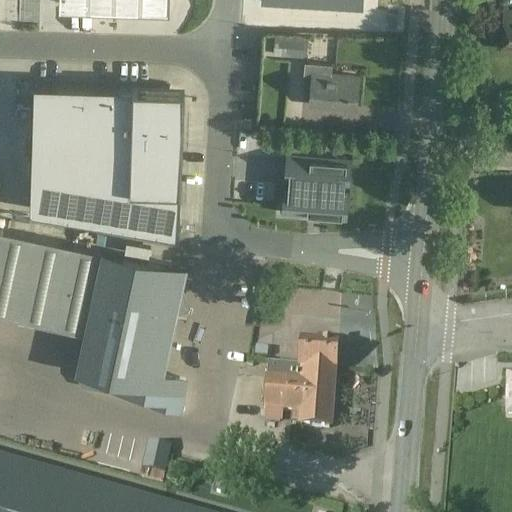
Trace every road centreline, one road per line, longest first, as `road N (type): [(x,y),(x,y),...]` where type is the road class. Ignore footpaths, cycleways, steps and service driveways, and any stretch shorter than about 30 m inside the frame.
road 1 (unclassified): [(422,261),(214,236),(221,52)]
road 2 (secondary): [(422,261),(443,0)]
road 3 (secondary): [(401,511),(422,261)]
road 4 (unclassified): [(0,43),(221,52)]
road 5 (unknown): [(229,237),(202,430)]
road 6 (unknown): [(377,475),(202,430)]
road 7 (unknown): [(202,430),(63,400)]
